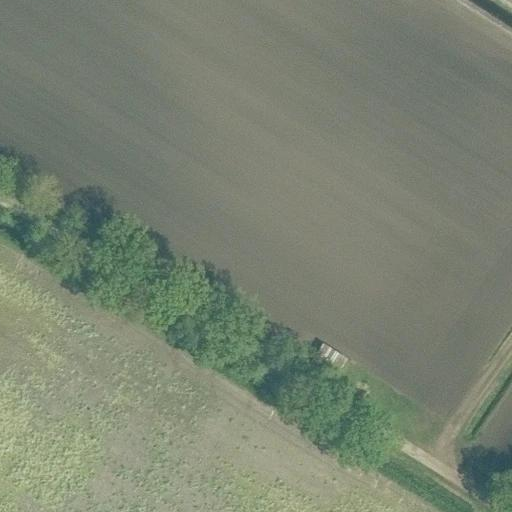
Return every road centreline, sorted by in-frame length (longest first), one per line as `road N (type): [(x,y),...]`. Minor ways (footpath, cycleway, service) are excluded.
road 1 (unclassified): [(0,202),(502,511)]
road 2 (track): [(511,343),(427,465)]
